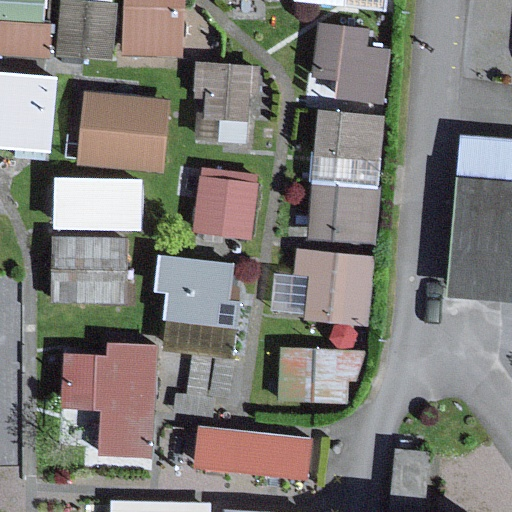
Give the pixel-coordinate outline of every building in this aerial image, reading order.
[(46,0),(0,0),(0,20),(45,23),(46,0)] [(60,0),(56,56),(114,60),(118,3),(113,3),(113,0),(60,0)] [(184,0),(124,0),(122,56),(183,58),(184,0)] [(280,0),(217,0),(218,2),(232,2),(232,18),(266,18),(266,1),(281,1),(280,0)] [(52,25),(1,23),(0,25),(0,24),(0,56),(50,59),(52,25)] [(369,28),(320,23),(315,77),(339,80),(337,101),(386,106),(392,50),(367,47),(369,28)] [(0,138),(64,139),(65,60),(0,59),(0,138)] [(260,66),(196,61),(191,115),(204,116),(203,120),(222,121),(221,142),(246,144),(250,94),(258,94),(260,66)] [(171,102),(86,92),(80,164),(164,174),(171,102)] [(385,118),(319,111),(308,240),(375,245),(385,118)] [(511,138),(461,134),(448,299),(511,304),(511,138)] [(260,184),(201,176),(193,233),(252,241),(260,184)] [(128,238),(52,237),(51,303),(126,305),(128,238)] [(376,256),(297,249),(295,276),(309,277),(305,322),(369,328),(376,256)] [(226,266),(176,269),(179,322),(229,319),(226,266)] [(154,459),(159,345),(105,342),(105,355),(64,353),(62,407),(101,409),(99,456),(154,459)] [(365,351),(282,348),(280,403),(347,405),(348,383),(355,383),(365,351)] [(213,355),(194,352),(189,395),(174,393),(172,414),(214,419),(216,399),(207,398),(207,396),(213,357),(213,355)] [(236,360),(213,357),(207,396),(231,399),(236,360)] [(314,439),(200,427),(196,469),(309,481),(314,439)] [(211,511),(211,504),(111,501),(110,511),(211,511)]
